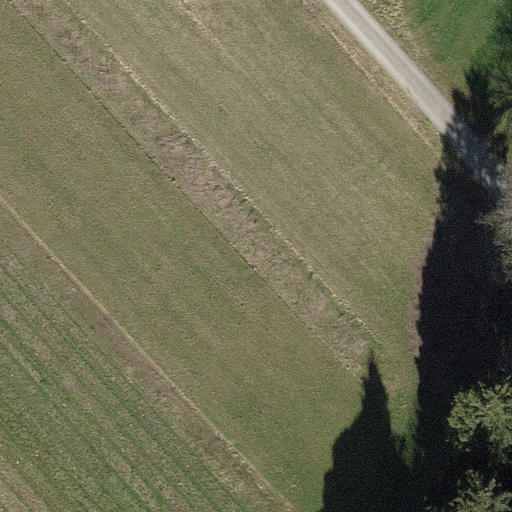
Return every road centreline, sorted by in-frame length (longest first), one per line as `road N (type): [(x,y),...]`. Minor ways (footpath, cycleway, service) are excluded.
road 1 (track): [(341,0),(511,198)]
road 2 (track): [(511,365),(442,511)]
